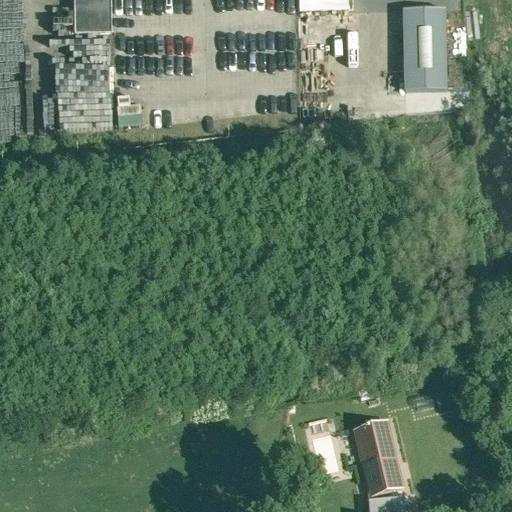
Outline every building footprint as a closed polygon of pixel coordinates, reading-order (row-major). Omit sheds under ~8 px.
[(111,0),(74,0),(75,11),(51,12),(51,37),(112,36),(111,0)] [(447,93),(446,11),(404,12),(406,94),(447,93)] [(0,145),(28,144),(27,115),(12,116),(11,92),(0,92),(0,145)] [(113,96),(89,96),(89,106),(113,106),(113,96)] [(113,117),(89,118),(89,127),(113,127),(113,117)] [(386,422),(356,430),(373,499),(402,490),(386,422)]
